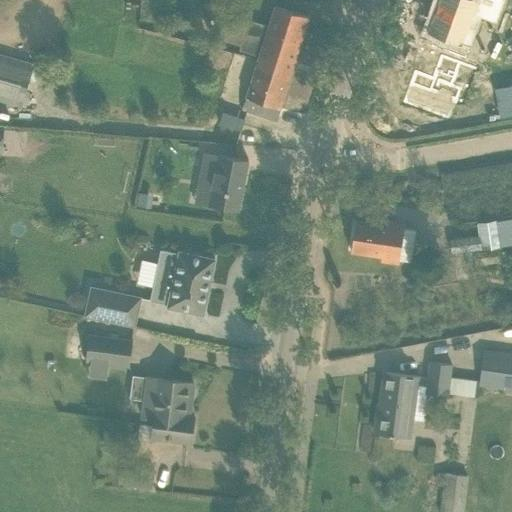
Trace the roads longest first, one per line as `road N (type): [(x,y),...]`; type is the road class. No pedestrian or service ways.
road 1 (tertiary): [(266,511),(324,147)]
road 2 (residential): [(324,147),(402,160),(511,140)]
road 3 (tertiary): [(324,147),(370,0)]
